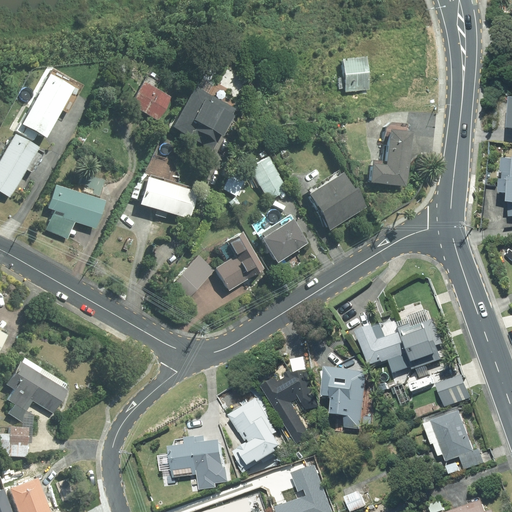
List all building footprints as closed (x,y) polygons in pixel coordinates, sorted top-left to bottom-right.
[(367,88),(363,55),(339,57),(341,76),(335,76),(337,88),(342,88),(343,90),(367,88)] [(40,137),(67,90),(42,76),(12,130),(30,140),(33,133),(40,137)] [(167,96),(139,79),(125,102),(154,119),(167,96)] [(191,83),(168,125),(211,149),(234,107),(191,83)] [(406,107),(425,105),(423,93),(405,95),(406,107)] [(400,183),(407,120),(387,119),(383,164),(368,162),(367,180),(400,183)] [(84,137),(78,133),(74,140),(81,143),(84,137)] [(29,154),(32,148),(7,134),(0,146),(0,195),(5,198),(20,170),(27,174),(36,158),(29,154)] [(260,141),(255,135),(249,141),(253,146),(260,141)] [(266,156),(246,167),(266,200),(285,189),(266,156)] [(511,160),(506,160),(504,178),(503,178),(502,196),(510,197),(511,217),(511,160)] [(326,229),(364,206),(342,168),(303,191),(326,229)] [(95,196),(101,180),(80,173),(74,189),(95,196)] [(134,202),(185,218),(193,191),(142,175),(134,202)] [(92,228),(101,200),(50,185),(43,208),(51,211),(50,215),(92,228)] [(303,241),(288,216),(256,235),(271,260),(303,241)] [(212,267),(226,290),(262,268),(239,230),(223,240),(232,255),(212,267)] [(188,297),(202,282),(184,267),(170,282),(188,297)] [(442,340),(435,320),(401,332),(385,338),(381,326),(375,328),(374,325),(358,331),(370,365),(383,361),(383,362),(395,358),(396,361),(402,359),(401,356),(408,354),(414,370),(417,368),(421,378),(433,374),(429,364),(442,359),(436,343),(442,340)] [(64,384),(21,358),(18,362),(17,361),(3,384),(11,390),(5,400),(12,404),(6,415),(18,422),(31,401),(51,414),(65,391),(62,389),(64,384)] [(360,429),(367,372),(326,367),(322,396),(334,397),(332,415),(347,416),(345,427),(360,429)] [(319,407),(311,369),(292,373),(290,370),(285,373),(287,376),(279,381),(277,377),(263,386),(297,443),(311,435),(292,402),(300,397),(307,409),(319,407)] [(471,398),(462,373),(437,382),(446,407),(471,398)] [(275,433),(278,431),(257,397),(230,414),(241,432),(247,443),(233,451),(239,460),(237,461),(244,473),(263,461),(265,463),(277,455),(276,453),(281,450),(279,447),(282,445),(275,433)] [(475,451),(461,411),(433,421),(447,462),(461,457),(465,470),(485,463),(480,449),(475,451)] [(0,455),(26,456),(26,427),(7,426),(7,433),(0,433),(0,455)] [(201,469),(225,466),(222,440),(206,442),(205,436),(186,438),(186,444),(170,446),(174,477),(202,473),(201,469)] [(282,462),(286,456),(281,453),(277,460),(282,462)] [(450,474),(460,471),(457,463),(447,467),(450,474)] [(45,511),(32,477),(3,487),(12,511),(45,511)] [(345,496),(352,511),(367,506),(361,490),(345,496)] [(251,498),(204,511),(262,511),(261,510),(255,511),(251,498)] [(495,511),(494,509),(487,511),(483,500),(447,511),(495,511)]
